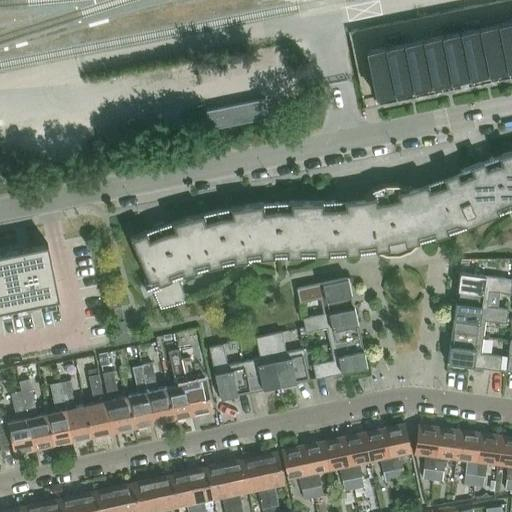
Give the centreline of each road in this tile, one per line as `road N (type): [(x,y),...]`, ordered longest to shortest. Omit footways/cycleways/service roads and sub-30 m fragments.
road 1 (unclassified): [(0,210),(511,107)]
road 2 (residential): [(511,412),(389,401),(0,484)]
